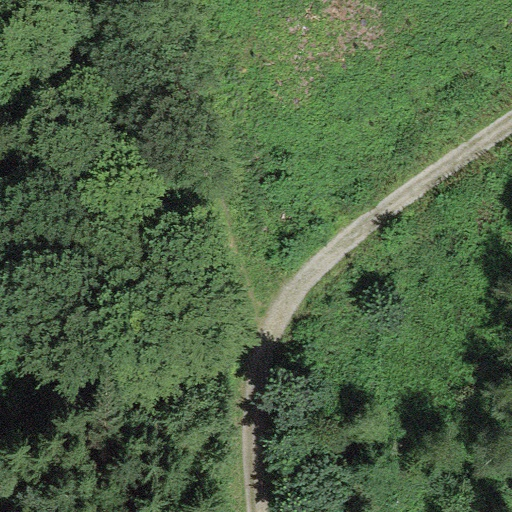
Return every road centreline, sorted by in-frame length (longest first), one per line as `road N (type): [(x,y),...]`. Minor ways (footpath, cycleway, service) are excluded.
road 1 (track): [(248,511),(241,435),(259,341),(319,267),(511,123)]
road 2 (track): [(177,0),(221,140),(237,234),(278,318)]
